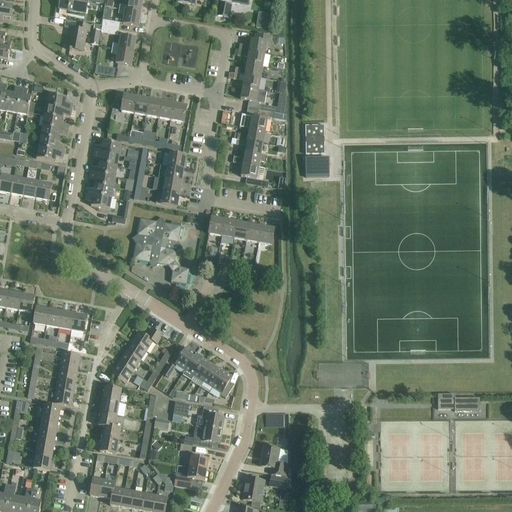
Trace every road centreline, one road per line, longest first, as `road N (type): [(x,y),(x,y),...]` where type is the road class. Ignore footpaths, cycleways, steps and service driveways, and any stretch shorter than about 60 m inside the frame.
road 1 (residential): [(210,511),(242,443),(252,383),(239,359),(89,269),(67,243),(89,85)]
road 2 (residential): [(279,214),(204,200),(219,95)]
road 3 (residential): [(219,95),(227,34),(152,20)]
